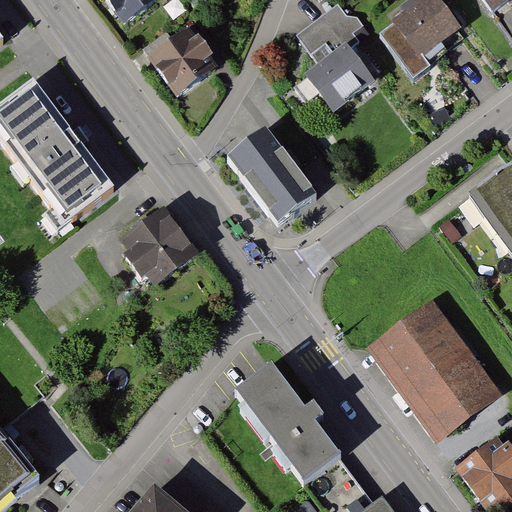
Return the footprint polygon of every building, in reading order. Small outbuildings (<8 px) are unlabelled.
[(97,0),(115,26),(155,0),(97,0)] [(430,0),(429,0),(391,28),(419,67),(459,39),(430,0)] [(476,0),(489,17),(500,8),(510,0),(476,0)] [(362,45),(336,9),(294,40),(317,71),(304,81),(332,120),(373,90),(348,55),(362,45)] [(180,31),(139,58),(164,96),(205,68),(180,31)] [(25,85),(0,103),(0,156),(57,233),(107,196),(25,85)] [(277,230),(317,201),(269,134),(229,163),(277,230)] [(511,171),(469,204),(511,260),(511,171)] [(198,259),(159,208),(115,240),(154,292),(198,259)] [(502,400),(434,308),(370,356),(438,447),(502,400)] [(305,418),(271,375),(237,402),(304,489),(338,462),(314,432),(322,425),(312,412),(305,418)] [(511,419),(502,425),(511,445),(511,419)] [(511,464),(494,439),(445,474),(471,511),(495,511),(511,500),(511,464)] [(0,442),(0,511),(2,511),(36,487),(0,442)] [(366,511),(372,507),(338,462),(304,489),(320,511),(366,511)] [(225,511),(177,474),(159,493),(181,511),(225,511)] [(181,511),(159,493),(155,490),(136,511),(181,511)] [(392,511),(382,500),(372,507),(366,511),(392,511)]
